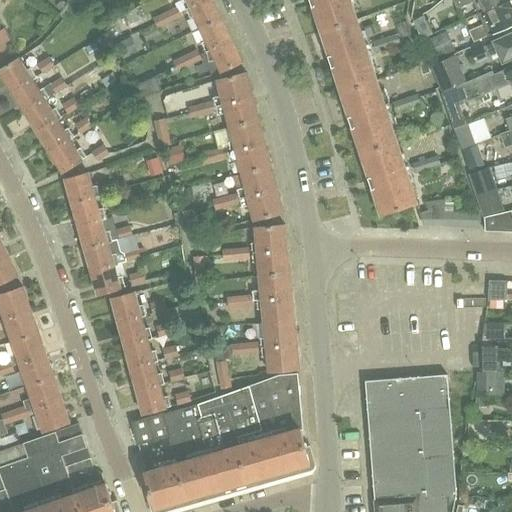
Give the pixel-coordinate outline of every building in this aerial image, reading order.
[(182,0),(186,9),(204,0),(182,0)] [(213,0),(204,0),(186,9),(190,17),(194,16),(200,29),(222,18),(213,0)] [(417,203),(349,0),(310,0),(381,214),(417,203)] [(453,0),(457,8),(473,1),(478,13),(506,0),(453,0)] [(474,40),(488,34),(511,23),(511,0),(510,0),(506,0),(478,13),(483,24),(469,30),(474,40)] [(165,13),(170,22),(182,17),(177,7),(165,13)] [(158,28),(170,22),(165,13),(153,18),(158,28)] [(432,33),(424,15),(413,21),(421,38),(432,33)] [(202,42),(207,52),(232,39),(222,18),(200,29),(206,40),(202,42)] [(367,36),(376,33),(373,24),(364,27),(367,36)] [(0,63),(11,58),(8,51),(6,47),(4,43),(10,40),(7,34),(4,29),(0,31),(0,63)] [(455,51),(447,31),(426,40),(434,60),(455,51)] [(511,32),(470,52),(475,62),(498,51),(503,61),(511,57),(511,32)] [(376,51),(401,43),(398,34),(373,42),(376,51)] [(202,54),(212,75),(243,61),(232,39),(207,52),(202,54)] [(94,43),(86,48),(93,59),(101,53),(94,43)] [(198,49),(186,55),(190,64),(202,59),(198,49)] [(190,64),(186,55),(174,61),(178,70),(190,64)] [(54,64),(49,56),(37,63),(42,72),(54,64)] [(0,70),(0,72),(12,91),(31,78),(35,76),(30,68),(26,70),(19,58),(0,70)] [(434,67),(439,78),(460,69),(454,58),(434,67)] [(511,65),(493,74),(492,70),(455,87),(462,103),(466,101),(474,97),(504,84),(504,83),(510,80),(511,84),(511,65)] [(252,96),(246,72),(217,80),(221,95),(213,97),(214,100),(215,105),(252,96)] [(49,83),(54,92),(66,84),(61,76),(49,83)] [(31,78),(12,91),(24,111),(44,98),(48,96),(43,87),(39,90),(31,78)] [(421,103),(418,94),(393,102),(395,111),(421,103)] [(79,105),(74,96),(62,104),(67,112),(79,105)] [(229,126),(258,119),(252,96),(215,105),(217,111),(218,115),(225,113),(229,126)] [(24,111),(37,131),(56,119),(60,116),(55,108),(51,110),(43,99),(24,111)] [(217,111),(215,105),(214,100),(201,104),(204,114),(217,111)] [(192,117),(204,114),(201,104),(189,107),(189,108),(190,112),(192,117)] [(92,125),(87,117),(75,124),(80,133),(92,125)] [(154,120),(161,145),(162,147),(172,144),(165,117),(154,120)] [(37,131),(50,152),(68,139),(72,136),(67,128),(63,131),(56,119),(37,131)] [(264,142),(258,119),(229,126),(232,140),(225,142),(226,148),(228,152),(232,151),(235,150),(264,142)] [(467,123),(455,129),(454,129),(461,150),(476,144),(467,123)] [(140,136),(135,129),(123,139),(129,145),(140,136)] [(511,130),(510,131),(501,135),(505,148),(511,145),(511,130)] [(68,139),(50,152),(62,172),(72,165),(86,158),(80,149),(76,151),(68,139)] [(237,159),(241,173),(270,165),(264,142),(235,150),(232,151),(228,152),(229,156),(230,161),(237,159)] [(163,149),(167,165),(185,160),(180,143),(163,149)] [(92,151),(97,160),(109,152),(104,144),(92,151)] [(466,161),(481,156),(478,145),(463,150),(466,161)] [(218,150),(214,151),(217,159),(229,156),(228,152),(226,148),(218,150)] [(204,162),(217,159),(214,151),(202,154),(204,162)] [(441,165),(438,155),(413,163),(416,173),(441,165)] [(240,198),(277,188),(270,165),(241,173),(245,187),(238,189),(239,193),(240,198)] [(476,194),(496,189),(489,167),(469,173),(476,194)] [(92,186),(88,173),(65,179),(72,202),(95,196),(107,193),(104,183),(92,186)] [(117,179),(107,182),(110,192),(127,187),(125,179),(118,181),(117,179)] [(250,205),(253,219),(283,211),(277,188),(240,198),(242,203),(243,207),(250,205)] [(476,194),(484,216),(503,212),(496,189),(476,194)] [(239,193),(226,197),(229,207),(240,204),(242,203),(240,198),(239,193)] [(95,196),(72,202),(78,225),(101,219),(106,217),(103,208),(99,210),(95,196)] [(216,210),(229,207),(226,197),(213,200),(214,205),(216,210)] [(428,210),(419,213),(423,225),(478,226),(478,215),(454,214),(445,214),(445,203),(445,200),(425,201),(428,210)] [(124,203),(111,206),(113,216),(127,212),(124,203)] [(199,234),(193,208),(182,211),(189,237),(199,234)] [(484,216),(485,230),(511,230),(511,210),(509,211),(503,212),(484,216)] [(78,225),(85,248),(111,240),(109,231),(105,232),(101,219),(78,225)] [(254,227),(256,251),(287,248),(285,224),(254,227)] [(130,225),(116,229),(119,238),(132,234),(130,225)] [(117,239),(111,240),(108,241),(85,248),(91,271),(114,264),(126,261),(124,252),(123,252),(121,250),(117,239)] [(236,260),(250,259),(249,247),(236,248),(236,260)] [(137,248),(124,252),(126,261),(139,257),(139,256),(137,248)] [(223,260),(236,260),(236,248),(222,249),(223,260)] [(256,251),(258,275),(289,272),(287,248),(256,251)] [(8,253),(0,256),(0,283),(18,274),(8,253)] [(207,282),(205,256),(193,257),(196,283),(207,282)] [(98,294),(110,290),(125,286),(122,276),(118,277),(114,264),(91,271),(98,294)] [(143,271),(130,274),(132,284),(146,281),(143,271)] [(292,296),(289,272),(258,275),(260,290),(253,290),(253,295),(253,300),(261,299),(292,296)] [(489,280),(488,299),(491,299),(503,300),(507,300),(508,294),(508,280),(505,280),(489,280)] [(0,294),(0,307),(4,319),(31,310),(23,287),(12,291),(0,294)] [(118,321),(141,315),(145,314),(143,305),(138,306),(134,292),(112,298),(118,321)] [(240,296),(241,307),(254,306),(253,300),(253,295),(240,296)] [(240,296),(227,297),(228,308),(241,307),(240,296)] [(294,320),(292,296),(261,299),(263,323),(294,320)] [(151,303),(153,313),(167,309),(164,299),(151,303)] [(503,308),(503,300),(491,299),(490,307),(503,308)] [(39,332),(31,310),(4,319),(11,341),(39,332)] [(124,344),(147,338),(151,337),(149,328),(144,329),(141,315),(118,321),(124,344)] [(263,323),(266,347),(296,344),(294,320),(263,323)] [(172,331),(170,321),(156,325),(159,335),(172,331)] [(46,354),(39,332),(11,341),(16,354),(10,356),(11,360),(13,366),(19,363),(46,354)] [(484,334),(484,344),(497,344),(497,334),(484,334)] [(147,338),(124,344),(130,367),(153,361),(157,360),(155,351),(150,352),(147,338)] [(246,354),(260,353),(259,341),(245,343),(246,354)] [(232,355),(246,354),(245,343),(231,344),(232,355)] [(178,354),(176,344),(162,348),(165,357),(178,354)] [(229,344),(213,348),(216,360),(232,357),(229,344)] [(299,367),(296,344),(266,347),(268,370),(299,367)] [(501,346),(483,347),(483,371),(501,371),(501,346)] [(19,363),(27,386),(54,377),(46,354),(19,363)] [(227,359),(216,361),(217,367),(221,387),(231,385),(231,384),(227,359)] [(11,360),(0,364),(0,369),(2,375),(15,371),(13,366),(11,360)] [(130,367),(137,390),(159,384),(163,383),(161,373),(157,374),(153,361),(130,367)] [(184,377),(181,367),(168,371),(171,381),(184,377)] [(297,373),(278,375),(278,376),(156,414),(132,421),(136,438),(138,444),(161,438),(164,451),(174,449),(177,462),(146,471),(152,493),(156,507),(235,485),(310,463),(306,450),(300,430),(303,429),(297,373)] [(477,373),(477,394),(481,394),(493,394),(493,373),(481,373),(477,373)] [(452,511),(456,493),(447,374),(365,380),(375,511),(452,511)] [(34,408),(62,399),(54,377),(27,386),(31,398),(25,400),(26,405),(28,410),(34,408)] [(163,398),(159,384),(137,390),(143,413),(170,406),(167,396),(163,398)] [(175,394),(178,404),(191,400),(188,390),(175,394)] [(487,406),(487,397),(476,397),(476,406),(487,406)] [(42,431),(70,422),(62,399),(34,408),(42,431)] [(26,405),(14,409),(18,420),(30,416),(30,415),(28,410),(26,405)] [(14,409),(1,413),(3,419),(5,425),(18,420),(14,409)] [(73,488),(61,455),(87,447),(79,423),(44,435),(25,443),(0,451),(0,511),(116,511),(113,504),(106,482),(94,486),(74,494),(73,488)] [(487,439),(487,423),(467,423),(467,439),(487,439)] [(87,447),(61,455),(73,488),(80,485),(76,472),(84,469),(93,466),(87,447)] [(468,497),(468,488),(460,488),(460,497),(468,497)]
